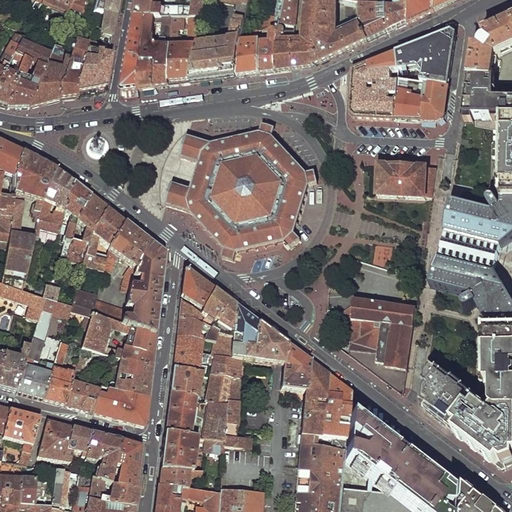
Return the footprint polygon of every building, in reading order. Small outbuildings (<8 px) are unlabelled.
[(28,0),(34,2),(31,9),(37,11),(41,4),(43,0),(28,0)] [(43,0),(41,4),(66,15),(66,13),(72,0),(43,0)] [(72,0),(66,13),(81,20),(87,3),(82,1),(82,0),(72,0)] [(116,0),(95,0),(91,14),(103,17),(103,21),(104,23),(105,26),(106,27),(109,28),(114,7),(116,0)] [(138,0),(135,19),(151,19),(173,19),(205,20),(209,0),(138,0)] [(210,0),(234,5),(234,9),(236,11),(238,13),(231,42),(199,46),(191,85),(213,82),(236,79),(237,78),(242,43),(248,0),(210,0)] [(282,28),(277,73),(298,71),(315,69),(322,0),(305,0),(302,40),(293,40),(293,37),(288,37),(287,41),(283,41),(284,36),(285,36),(285,31),(282,28)] [(285,0),(282,28),(295,29),(296,0),(285,0)] [(361,7),(362,0),(322,0),(315,69),(355,50),(387,34),(388,9),(361,7)] [(362,0),(361,7),(388,9),(381,0),(362,0)] [(394,0),(395,9),(388,9),(387,34),(397,30),(408,25),(410,0),(394,0)] [(410,0),(408,25),(422,18),(435,12),(436,0),(410,0)] [(436,0),(435,12),(451,4),(460,0),(436,0)] [(268,18),(267,28),(275,22),(276,18),(269,17),(268,18)] [(135,19),(122,91),(123,93),(130,92),(139,91),(143,65),(151,19),(135,19)] [(170,87),(173,19),(151,19),(143,65),(156,65),(152,89),(161,88),(170,87)] [(180,86),(191,85),(199,46),(205,20),(173,19),(170,87),(180,86)] [(64,81),(58,90),(57,102),(67,101),(77,99),(75,92),(86,53),(89,41),(94,22),(80,22),(69,60),(64,81)] [(476,44),(470,83),(496,83),(498,83),(511,83),(511,23),(510,24),(480,38),(476,44)] [(261,44),(259,75),(268,74),(277,73),(282,28),(275,28),(272,43),(261,44)] [(242,43),(237,78),(249,76),(259,75),(261,44),(262,32),(253,32),(252,43),(242,43)] [(399,73),(419,70),(423,75),(422,85),(426,85),(448,87),(456,37),(452,34),(441,38),(424,45),(397,56),(399,73)] [(0,75),(11,57),(18,44),(21,39),(14,36),(0,60),(0,66),(0,67),(0,75)] [(102,44),(89,41),(86,53),(100,55),(102,44)] [(45,70),(48,56),(18,44),(11,57),(23,61),(6,110),(17,110),(28,110),(45,70)] [(45,70),(28,110),(37,107),(49,104),(57,102),(58,90),(64,81),(69,60),(54,56),(55,52),(50,51),(48,56),(45,70)] [(86,53),(75,92),(77,99),(90,97),(105,95),(107,79),(111,57),(100,55),(86,53)] [(371,74),(392,74),(399,73),(397,56),(383,61),(369,66),(371,74)] [(11,57),(0,75),(0,107),(6,110),(23,61),(11,57)] [(143,65),(139,91),(145,90),(152,89),(156,65),(143,65)] [(353,93),(368,94),(369,88),(374,88),(374,94),(391,96),(397,96),(399,84),(392,84),(392,74),(371,74),(369,66),(354,72),(354,83),(353,93)] [(408,122),(421,123),(424,100),(415,99),(416,94),(425,95),(426,85),(422,85),(399,82),(399,84),(397,96),(397,104),(395,122),(408,122)] [(511,83),(498,83),(496,83),(470,83),(464,125),(476,125),(476,123),(504,123),(504,136),(503,188),(503,202),(504,202),(504,208),(503,209),(497,200),(496,200),(494,199),(493,199),(491,201),(490,203),(490,204),(490,206),(495,213),(453,203),(446,232),(447,233),(441,259),(440,259),(432,288),(474,299),(466,304),(465,306),(465,308),(467,310),(468,310),(469,311),(471,310),(478,306),(490,325),(490,330),(486,331),(486,351),(486,386),(491,386),(491,397),(494,397),(494,409),(495,410),(492,415),(489,413),(488,411),(484,407),(482,408),(478,405),(481,401),(466,390),(467,388),(456,380),(455,381),(439,370),(438,372),(429,365),(422,408),(455,434),(498,467),(502,463),(506,466),(511,463),(511,298),(496,272),(503,247),(511,241),(511,83)] [(424,100),(421,123),(438,124),(444,119),(446,104),(448,87),(426,85),(425,95),(424,100)] [(370,121),(395,122),(397,104),(390,103),(391,96),(374,94),(368,94),(353,93),(351,115),(356,120),(370,121)] [(191,213),(225,250),(223,259),(235,263),(238,253),(285,243),(291,249),(300,242),(295,235),(309,188),(317,186),(315,173),(306,175),(273,137),(275,130),(263,126),(260,134),(211,145),(187,138),(181,159),(199,164),(196,178),(192,192),(173,185),(167,205),(191,213)] [(0,242),(7,244),(13,202),(14,179),(22,155),(0,144),(0,242)] [(7,244),(1,286),(22,294),(33,242),(18,239),(23,200),(35,204),(35,206),(32,207),(31,215),(33,217),(33,219),(38,220),(41,207),(54,173),(38,164),(22,155),(14,179),(13,202),(7,244)] [(378,164),(377,199),(429,201),(429,192),(435,194),(439,169),(431,169),(431,166),(419,166),(419,167),(390,165),(378,164)] [(65,181),(54,173),(41,207),(38,220),(36,231),(40,232),(59,235),(61,226),(65,208),(75,189),(65,181)] [(65,208),(61,226),(68,228),(61,259),(67,261),(71,242),(75,223),(89,199),(82,194),(75,189),(65,208)] [(67,261),(66,264),(82,267),(91,235),(106,211),(98,205),(89,199),(75,223),(84,231),(80,243),(71,242),(67,261)] [(82,267),(82,268),(103,274),(103,273),(107,259),(95,256),(98,242),(109,250),(124,225),(115,219),(106,211),(91,235),(82,267)] [(107,259),(103,273),(111,275),(116,259),(130,269),(123,278),(124,280),(121,291),(129,295),(135,272),(146,243),(142,240),(124,225),(109,250),(107,259)] [(122,326),(155,337),(160,298),(164,258),(155,251),(146,243),(135,272),(129,295),(126,309),(133,311),(132,321),(123,320),(122,326)] [(181,297),(202,311),(213,292),(206,286),(191,276),(186,272),(184,273),(181,297)] [(1,286),(0,285),(0,298),(29,308),(26,320),(38,324),(45,302),(44,301),(22,294),(1,286)] [(47,288),(44,301),(45,302),(56,306),(60,290),(47,288)] [(66,325),(70,327),(74,315),(85,318),(81,330),(87,332),(92,317),(96,302),(97,297),(75,292),(70,310),(67,321),(66,325)] [(224,300),(213,292),(202,311),(200,315),(195,324),(215,334),(214,337),(232,341),(235,308),(224,300)] [(351,353),(349,356),(402,395),(404,394),(417,310),(354,300),(353,310),(349,309),(344,313),(344,321),(343,321),(342,328),(345,329),(344,344),(347,346),(351,343),(351,353)] [(30,348),(26,361),(38,364),(52,317),(67,321),(70,310),(56,306),(45,302),(38,324),(30,348)] [(92,317),(122,326),(123,320),(125,311),(96,302),(92,317)] [(179,319),(195,324),(200,315),(180,302),(179,312),(179,319)] [(232,341),(230,361),(242,363),(283,368),(281,391),(300,393),(307,394),(310,364),(287,347),(277,339),(248,317),(235,308),(232,341)] [(87,332),(81,351),(106,357),(110,358),(121,361),(151,368),(153,352),(155,337),(122,326),(92,317),(87,332)] [(177,329),(176,338),(193,340),(202,342),(213,345),(214,337),(215,334),(195,324),(179,319),(177,329)] [(213,345),(211,357),(230,361),(232,341),(214,337),(213,345)] [(174,354),(172,369),(199,374),(204,375),(206,365),(207,357),(200,355),(202,342),(193,340),(176,338),(174,354)] [(42,402),(64,408),(71,385),(72,382),(73,377),(55,371),(56,368),(61,367),(67,347),(60,344),(52,368),(49,378),(42,402)] [(0,373),(0,390),(16,395),(23,370),(26,361),(30,348),(23,346),(19,360),(5,357),(0,373)] [(211,366),(209,376),(229,380),(239,381),(242,363),(230,361),(211,357),(207,357),(206,365),(211,366)] [(79,358),(74,375),(78,376),(80,376),(85,360),(79,358)] [(26,361),(23,370),(49,378),(52,368),(38,364),(26,361)] [(121,361),(115,391),(148,399),(149,384),(151,368),(121,361)] [(304,396),(294,511),(338,511),(342,488),(344,464),(350,413),(352,395),(321,372),(310,364),(307,394),(300,393),(300,396),(304,396)] [(171,381),(169,394),(193,397),(195,400),(199,403),(200,403),(201,398),(196,398),(199,374),(172,369),(171,381)] [(16,395),(42,402),(49,378),(23,370),(16,395)] [(209,376),(205,404),(208,405),(227,408),(229,380),(209,376)] [(223,443),(223,449),(245,449),(246,441),(237,440),(239,381),(229,380),(227,408),(223,443)] [(64,408),(92,416),(99,392),(71,385),(64,408)] [(99,392),(92,416),(142,429),(144,428),(146,414),(149,400),(148,399),(115,391),(101,388),(99,392)] [(167,414),(164,434),(190,438),(195,400),(193,397),(169,394),(167,414)] [(208,405),(203,440),(205,441),(223,443),(227,408),(208,405)] [(0,461),(2,454),(0,454),(0,435),(4,436),(9,413),(0,410),(0,461)] [(4,436),(3,441),(23,447),(21,454),(24,455),(30,456),(39,420),(9,413),(4,436)] [(384,494),(408,511),(446,511),(448,488),(350,413),(344,464),(384,494)] [(47,423),(43,437),(51,439),(50,441),(67,446),(72,430),(47,423)] [(51,439),(43,437),(37,460),(39,461),(68,466),(70,465),(71,460),(72,454),(86,457),(92,435),(72,430),(67,446),(50,441),(51,439)] [(162,454),(160,471),(192,473),(197,439),(190,438),(164,434),(162,454)] [(98,470),(96,482),(104,485),(112,487),(116,468),(122,443),(107,439),(92,435),(86,457),(85,460),(85,462),(95,464),(96,464),(97,463),(101,463),(99,470),(98,470)] [(205,441),(203,453),(222,456),(223,449),(223,443),(205,441)] [(119,475),(117,488),(136,493),(139,471),(141,448),(132,445),(122,442),(122,443),(116,468),(122,470),(121,475),(119,475)] [(24,455),(21,467),(26,467),(30,456),(24,455)] [(0,511),(19,511),(20,506),(20,482),(12,481),(13,467),(0,464),(0,511)] [(159,480),(158,488),(179,491),(187,492),(189,479),(200,479),(201,474),(192,473),(160,471),(159,480)] [(50,508),(50,510),(58,511),(61,511),(63,511),(69,474),(56,472),(50,508)] [(79,477),(72,511),(86,511),(88,501),(91,482),(79,477)] [(91,482),(88,501),(107,506),(134,510),(135,501),(136,493),(117,488),(114,487),(111,501),(101,499),(104,485),(96,482),(91,480),(91,482)] [(20,506),(34,507),(35,482),(20,482),(20,506)] [(154,511),(176,511),(179,500),(179,491),(158,488),(157,489),(155,505),(154,511)] [(408,511),(384,494),(342,488),(338,511),(408,511)] [(478,511),(448,488),(446,511),(478,511)] [(217,511),(218,496),(187,492),(179,491),(179,500),(196,502),(194,511),(217,511)] [(217,511),(262,511),(263,495),(219,493),(218,496),(217,511)] [(86,511),(134,511),(134,510),(107,506),(88,501),(86,511)]
